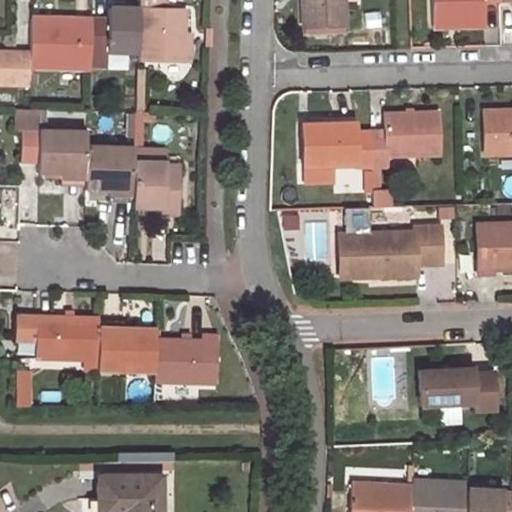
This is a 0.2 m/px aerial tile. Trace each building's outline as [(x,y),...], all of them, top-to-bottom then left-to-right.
[(137,58),(182,59),(183,33),(184,10),(155,9),(155,0),(138,0),(138,9),(137,52),(137,58)] [(301,0),(303,27),(344,26),(343,0),(301,0)] [(430,0),(431,25),(482,23),(482,4),(497,3),(496,0),(430,0)] [(91,51),(137,52),(138,9),(107,8),(107,21),(92,20),(91,51)] [(29,65),(90,68),(91,51),(92,20),(30,19),(29,54),(29,65)] [(0,83),(29,84),(29,65),(29,54),(0,52),(0,83)] [(21,130),(19,161),(37,161),(38,130),(39,109),(14,108),(14,130),(21,130)] [(511,111),(482,112),(484,154),(511,153),(511,111)] [(437,113),(384,115),(384,132),(370,133),(371,166),(386,166),(385,155),(438,153),(437,113)] [(301,126),(302,167),(356,165),(354,134),(354,124),(301,126)] [(86,131),(38,130),(37,161),(37,173),(60,173),(85,174),(85,146),(86,131)] [(370,133),(354,134),(356,165),(356,166),(371,166),(370,133)] [(106,189),(133,190),(134,161),(134,148),(85,146),(85,174),(85,185),(85,189),(106,189)] [(140,148),(134,148),(134,161),(166,161),(166,148),(140,148)] [(179,213),(180,166),(166,165),(166,161),(134,161),(133,190),(133,204),(133,207),(142,207),(163,207),(162,212),(179,213)] [(60,173),(59,185),(85,185),(85,174),(60,173)] [(106,189),(106,204),(133,204),(133,190),(106,189)] [(511,223),(475,225),(476,274),(493,274),(493,270),(511,268),(511,223)] [(414,232),(339,235),(340,258),(349,258),(349,278),(416,276),(416,265),(441,264),(440,226),(414,226),(414,232)] [(349,258),(340,258),(340,278),(349,278),(349,258)] [(15,316),(15,341),(36,342),(36,316),(15,316)] [(36,342),(35,359),(97,360),(98,352),(98,328),(99,322),(99,317),(36,316),(36,342)] [(124,329),(98,328),(98,352),(97,360),(97,371),(153,373),(154,339),(155,329),(124,329)] [(201,358),(202,340),(154,339),(153,373),(153,382),(215,383),(216,359),(201,358)] [(472,367),(418,369),(419,405),(473,403),(473,409),(494,409),(493,371),(473,372),(472,367)] [(160,511),(160,477),(99,478),(99,500),(115,500),(114,511),(160,511)] [(465,482),(411,479),(410,485),(409,511),(463,511),(465,489),(465,482)] [(409,511),(410,485),(351,483),(348,511),(409,511)] [(500,511),(501,490),(465,489),(463,511),(500,511)] [(99,500),(98,511),(114,511),(115,500),(99,500)]
